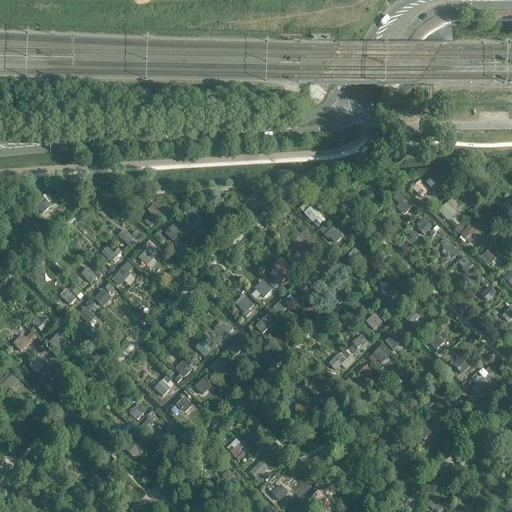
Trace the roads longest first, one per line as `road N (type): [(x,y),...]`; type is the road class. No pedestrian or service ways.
road 1 (tertiary): [(248,133),(316,131),(346,121),(369,101),(429,11),(485,0)]
road 2 (tertiary): [(411,0),(385,17),(320,111),(248,133)]
road 3 (tertiary): [(75,142),(248,133)]
